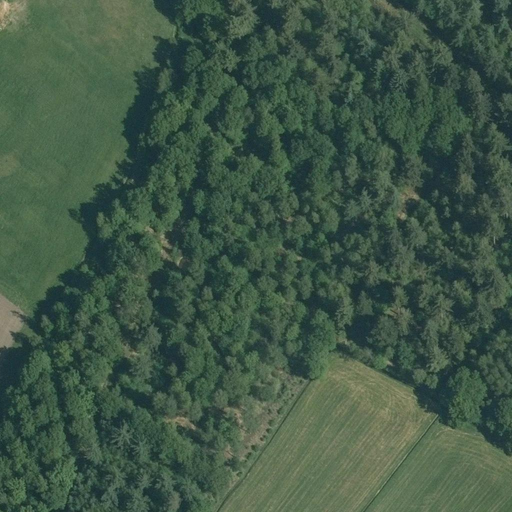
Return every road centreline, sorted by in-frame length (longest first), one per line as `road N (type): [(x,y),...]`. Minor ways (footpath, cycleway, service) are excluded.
road 1 (track): [(66,511),(277,0)]
road 2 (track): [(493,91),(331,340)]
road 3 (track): [(511,107),(385,0)]
